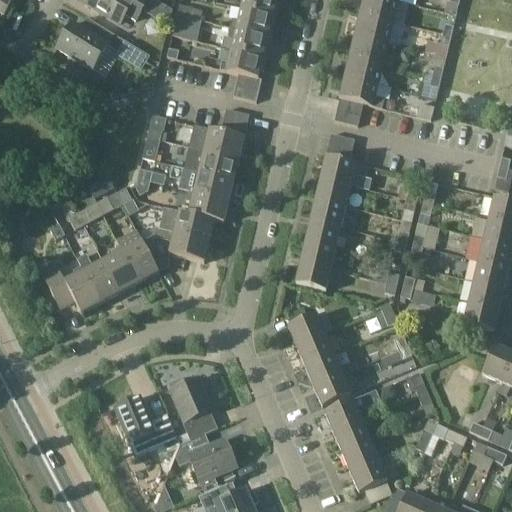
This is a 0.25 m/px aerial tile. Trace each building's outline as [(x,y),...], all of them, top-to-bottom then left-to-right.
[(0,0),(0,14),(3,17),(13,0),(0,0)] [(86,0),(84,5),(118,27),(123,18),(134,25),(149,0),(86,0)] [(240,0),(242,0),(239,12),(277,20),(282,0),(240,0)] [(379,0),(363,0),(359,17),(392,25),(397,4),(379,0)] [(178,8),(176,18),(190,21),(192,11),(178,8)] [(231,22),(228,31),(272,41),(277,20),(239,12),(236,23),(231,22)] [(392,25),(359,17),(354,39),(387,46),(392,25)] [(176,18),(173,29),(183,31),(188,29),(190,21),(176,18)] [(86,35),(79,31),(71,26),(56,51),(92,74),(107,50),(117,56),(124,44),(92,25),(86,35)] [(444,27),(442,37),(450,39),(453,30),(444,27)] [(272,41),(228,31),(226,40),(232,41),(229,54),(266,62),(272,41)] [(442,37),(440,47),(448,49),(450,39),(442,37)] [(354,39),(349,60),(382,67),(391,70),(392,70),(395,61),(384,58),(387,46),(354,39)] [(441,68),(442,48),(426,47),(425,67),(441,68)] [(168,52),(166,61),(176,63),(178,54),(168,52)] [(221,65),(219,73),(218,75),(237,79),(257,84),(259,75),(263,76),(266,62),(229,54),(227,64),(226,66),(221,65)] [(186,77),(189,62),(178,60),(174,74),(186,77)] [(349,60),(344,81),(377,88),(382,67),(349,60)] [(193,79),(207,84),(213,69),(198,64),(193,79)] [(434,69),(432,80),(440,82),(443,71),(434,69)] [(257,84),(237,79),(235,89),(258,95),(260,85),(257,84)] [(440,82),(432,80),(430,89),(438,91),(440,82)] [(344,81),(339,102),(362,108),(371,110),(381,112),(384,102),(374,100),(377,88),(344,81)] [(258,95),(235,89),(232,101),(255,106),(258,95)] [(339,102),(336,113),(360,119),(362,108),(339,102)] [(223,124),(246,130),(249,118),(225,113),(223,124)] [(359,119),(336,113),(334,124),(356,130),(359,119)] [(223,124),(220,135),(243,141),(246,130),(223,124)] [(220,135),(195,129),(189,151),(238,162),(243,141),(220,135)] [(162,134),(149,131),(146,141),(160,144),(162,134)] [(328,149),(351,155),(354,143),(331,137),(328,149)] [(160,144),(146,141),(141,162),(154,165),(160,144)] [(351,155),(328,149),(325,160),(349,166),(351,155)] [(189,151),(184,172),(198,175),(233,183),(238,162),(189,151)] [(349,166),(325,160),(320,182),(350,189),(363,193),(366,182),(365,182),(352,179),(355,168),(349,166)] [(502,161),(499,171),(507,173),(510,163),(502,161)] [(499,171),(495,192),(504,194),(506,183),(505,183),(507,173),(499,171)] [(152,176),(139,173),(137,183),(149,186),(150,185),(152,176)] [(419,173),(397,175),(398,192),(421,190),(419,173)] [(195,187),(190,186),(188,195),(228,204),(233,183),(198,175),(195,187)] [(152,176),(150,185),(163,188),(165,179),(152,176)] [(320,182),(315,203),(345,210),(350,189),(320,182)] [(149,186),(137,183),(136,186),(132,188),(139,199),(147,195),(149,186)] [(98,185),(88,190),(93,201),(104,196),(98,185)] [(121,209),(131,203),(125,192),(115,197),(121,209)] [(418,195),(409,193),(406,203),(416,205),(418,195)] [(188,195),(185,207),(190,208),(188,217),(214,223),(223,226),(228,204),(188,195)] [(425,196),(423,206),(433,208),(435,199),(425,196)] [(121,209),(115,197),(106,201),(113,213),(121,209)] [(488,222),(511,227),(511,205),(493,201),(488,222)] [(315,203),(310,224),(340,231),(345,210),(315,203)] [(406,203),(404,213),(414,215),(416,205),(406,203)] [(433,208),(423,206),(421,216),(430,218),(433,208)] [(179,214),(163,211),(158,233),(209,244),(214,223),(188,217),(179,214)] [(86,212),(76,217),(83,229),(92,224),(86,212)] [(83,229),(76,217),(68,222),(74,234),(83,229)] [(511,227),(488,222),(483,242),(483,243),(511,250),(511,227)] [(310,224),(305,245),(335,252),(340,231),(310,224)] [(55,244),(64,239),(58,227),(48,232),(55,244)] [(158,233),(153,232),(151,241),(171,246),(168,258),(204,266),(209,244),(158,233)] [(143,244),(138,234),(116,246),(118,249),(138,287),(157,277),(141,246),(143,244)] [(408,237),(399,235),(396,244),(406,247),(408,237)] [(425,241),(415,239),(413,249),(422,251),(422,250),(425,241)] [(511,250),(483,243),(478,264),(508,272),(511,256),(511,250)] [(406,247),(396,244),(394,254),(404,256),(406,247)] [(335,252),(305,245),(300,266),(330,273),(335,252)] [(113,260),(102,266),(118,297),(138,287),(118,249),(110,253),(113,260)] [(422,251),(413,249),(410,258),(420,261),(422,251)] [(102,266),(92,271),(85,259),(76,263),(79,270),(99,307),(118,297),(102,266)] [(478,264),(472,286),(503,293),(508,272),(478,264)] [(330,273),(300,266),(295,287),(325,294),(330,273)] [(75,280),(63,286),(54,269),(40,276),(58,312),(72,304),(79,318),(99,307),(79,270),(72,274),(75,280)] [(398,279),(389,277),(386,286),(396,289),(398,279)] [(405,281),(402,291),(412,293),(414,283),(405,281)] [(396,289),(386,286),(384,296),(394,299),(396,289)] [(472,286),(467,307),(498,314),(503,293),(472,286)] [(402,291),(400,300),(406,302),(410,303),(412,293),(402,291)] [(383,320),(393,316),(389,307),(379,311),(381,315),(383,320)] [(467,307),(462,328),(493,336),(498,314),(467,307)] [(396,325),(393,316),(383,320),(387,329),(396,325)] [(296,351),(325,339),(316,318),(287,331),(296,351)] [(325,339),(296,351),(305,371),(334,359),(325,339)] [(398,354),(407,350),(403,341),(394,345),(398,354)] [(411,359),(407,350),(398,354),(402,363),(411,359)] [(501,387),(511,362),(511,358),(493,350),(481,378),(501,387)] [(334,359),(305,371),(313,391),(342,379),(334,359)] [(511,362),(501,387),(497,396),(506,400),(509,391),(511,392),(511,362)] [(351,399),(342,379),(313,391),(322,411),(351,399)] [(169,395),(186,437),(175,441),(179,450),(205,439),(205,438),(217,433),(210,415),(211,415),(203,397),(207,395),(201,381),(183,389),(180,383),(168,388),(170,394),(169,395)] [(423,387),(414,391),(418,401),(427,397),(423,387)] [(380,409),(375,397),(324,419),(332,439),(361,427),(358,418),(380,409)] [(427,397),(418,401),(422,410),(431,406),(427,397)] [(157,447),(152,436),(153,435),(138,401),(113,412),(128,446),(133,457),(157,447)] [(175,441),(166,420),(154,425),(167,456),(178,450),(179,450),(175,441)] [(480,439),(484,429),(474,425),(470,435),(480,439)] [(370,447),(361,427),(332,439),(341,459),(370,447)] [(494,434),(484,429),(480,439),(490,444),(494,434)] [(511,444),(511,434),(506,432),(498,449),(508,453),(511,444)] [(432,437),(423,433),(419,443),(428,447),(433,437),(432,437)] [(448,433),(443,442),(448,444),(453,446),(457,437),(448,433)] [(466,441),(457,437),(453,446),(462,450),(466,441)] [(178,450),(174,461),(179,471),(190,465),(199,487),(235,472),(224,444),(210,450),(205,439),(179,450),(178,450)] [(428,447),(419,443),(415,452),(424,456),(428,447)] [(370,447),(341,459),(350,479),(379,467),(378,464),(370,447)] [(178,450),(167,456),(165,462),(165,465),(171,468),(174,461),(178,450)] [(497,455),(487,451),(483,460),(493,464),(497,455)] [(497,455),(493,464),(502,468),(506,459),(497,455)] [(303,469),(322,465),(320,456),(301,461),(303,469)] [(379,467),(350,479),(358,499),(387,486),(381,473),(393,468),(389,459),(378,464),(379,467)] [(214,480),(201,486),(206,497),(219,492),(214,480)] [(219,492),(206,497),(210,507),(212,507),(214,511),(253,511),(245,493),(236,497),(232,486),(219,492)] [(406,498),(399,511),(423,511),(426,507),(406,498)]
